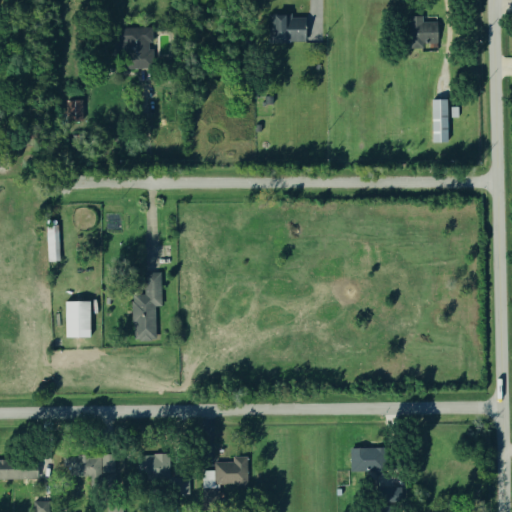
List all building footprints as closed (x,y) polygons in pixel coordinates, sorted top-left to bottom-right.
[(304,44),(304,19),(269,19),(270,45),(304,44)] [(436,23),(411,22),(410,52),(421,53),(422,48),(436,49),(436,23)] [(120,29),(121,70),(151,70),(151,29),(120,29)] [(448,142),(432,142),(431,101),(447,100),(448,142)] [(67,122),(66,101),(82,101),(83,121),(67,122)] [(59,260),(48,260),(46,226),(58,226),(59,260)] [(159,276),(143,276),(143,296),(131,296),(131,342),(154,342),(154,308),(159,308),(159,276)] [(65,337),(65,302),(89,302),(89,337),(65,337)] [(348,472),(380,473),(380,450),(348,449),(348,472)] [(168,481),(168,455),(138,456),(139,481),(168,481)] [(62,458),(63,483),(113,481),(113,457),(62,458)] [(246,488),(246,458),(231,458),(231,464),(214,464),(214,472),(201,472),(201,489),(246,488)] [(37,479),(0,478),(0,460),(37,461),(37,479)] [(45,511),(45,502),(30,502),(30,511),(45,511)]
